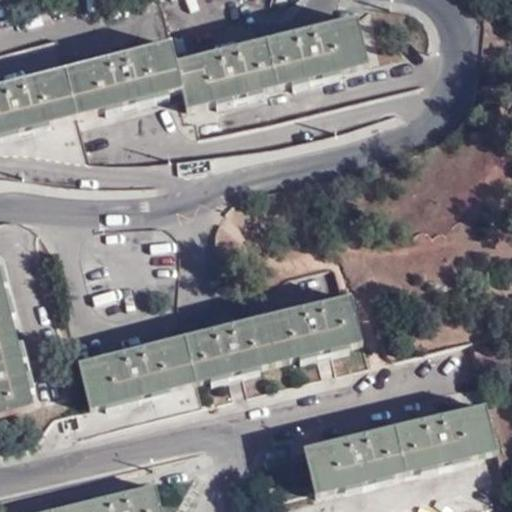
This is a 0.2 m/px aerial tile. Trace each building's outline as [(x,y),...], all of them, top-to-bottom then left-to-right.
[(176,69),(171,48),(0,90),(0,148),(18,144),(52,135),(50,128),(105,114),(106,120),(136,112),(168,104),(167,99),(183,95),(188,115),(218,107),(219,115),(243,109),(267,103),(265,96),(291,90),(293,96),(321,89),(341,84),(339,76),(367,69),(356,24),(176,69)] [(18,280),(41,271),(28,232),(4,240),(18,280)] [(0,419),(34,411),(30,396),(37,395),(31,370),(25,348),(17,349),(10,321),(17,320),(11,295),(6,276),(0,277),(0,419)] [(349,353),(360,350),(348,303),(80,367),(91,414),(105,411),(107,419),(151,408),(172,403),(170,396),(209,387),(211,393),(236,387),(259,382),(258,374),(299,364),(301,371),(325,365),(351,359),(349,353)] [(495,458),(483,411),(462,416),(460,407),(440,412),(424,416),(426,424),(368,439),(366,431),(353,434),(345,436),(347,443),(303,454),(315,502),(495,458)] [(157,511),(153,492),(124,500),(121,490),(113,492),(103,494),(105,502),(67,511),(48,511),(47,508),(38,510),(32,511),(157,511)]
